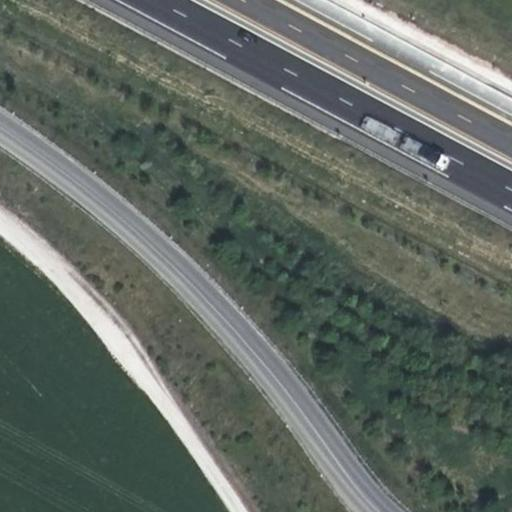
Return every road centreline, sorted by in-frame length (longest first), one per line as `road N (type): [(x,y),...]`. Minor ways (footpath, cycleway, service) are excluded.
road 1 (tertiary): [(0,130),(97,200),(210,303),(374,511)]
road 2 (motorway): [(155,0),(511,189)]
road 3 (motorway): [(511,134),(259,0)]
